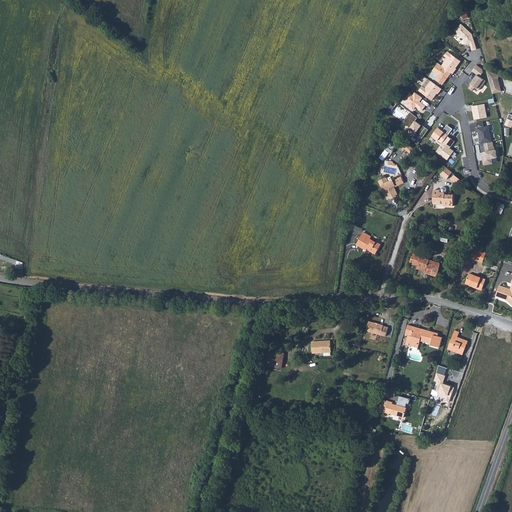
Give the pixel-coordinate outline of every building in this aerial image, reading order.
[(461,25),(456,31),(464,39),(466,45),(470,44),(472,50),(476,49),(472,34),(461,25)] [(447,58),(442,65),(453,74),(457,68),(456,68),(461,61),(448,51),(444,56),(447,58)] [(438,63),(432,71),(438,75),(435,79),(443,85),(446,80),(445,80),(448,76),(450,78),(453,74),(442,65),(438,63)] [(470,84),(467,88),(472,91),(475,88),(479,90),(486,81),(480,76),(483,72),(482,69),(476,64),(471,71),(476,74),(469,84),(470,84)] [(500,75),(486,70),(493,94),(501,92),(498,79),(500,75)] [(422,86),(419,90),(432,100),(437,93),(438,94),(442,89),(431,81),(426,88),(422,86)] [(410,92),(404,100),(407,102),(405,105),(413,110),(415,107),(422,111),(426,105),(420,101),(422,98),(414,92),(413,94),(410,92)] [(485,104),(472,106),(474,120),(487,117),(485,104)] [(410,112),(403,121),(411,127),(409,129),(415,133),(415,134),(419,137),(426,128),(416,121),(418,118),(410,112)] [(447,124),(443,130),(439,127),(432,136),(438,140),(437,141),(441,144),(447,136),(453,128),(447,124)] [(489,126),(476,128),(477,132),(478,132),(481,144),(492,142),(489,126)] [(441,144),(436,152),(447,160),(454,151),(450,148),(455,141),(447,136),(441,144)] [(481,144),(479,144),(481,153),(484,152),(484,156),(482,156),(484,165),(492,163),(491,158),(497,157),(496,150),(495,150),(494,147),(493,141),(492,142),(481,144)] [(397,149),(393,145),(386,153),(392,158),(394,155),(395,152),(397,149)] [(416,155),(406,147),(401,152),(404,155),(406,153),(412,158),(414,158),(416,155)] [(444,178),(450,172),(441,166),(436,173),(444,178)] [(400,182),(396,175),(388,179),(386,178),(383,180),(380,177),(373,180),(375,186),(378,185),(382,193),(380,194),(383,200),(386,199),(386,200),(393,197),(392,195),(394,194),(389,185),(391,184),(392,185),(400,182)] [(438,193),(438,191),(431,190),(430,203),(441,203),(441,205),(450,206),(450,196),(442,195),(441,194),(438,193)] [(501,214),(505,205),(498,202),(494,211),(501,214)] [(368,238),(360,233),(353,246),(363,252),(364,250),(368,252),(367,253),(373,256),(378,246),(373,242),(372,244),(367,241),(368,238)] [(479,260),(482,251),(470,246),(467,255),(479,260)] [(418,256),(410,253),(406,264),(414,267),(414,269),(422,271),(422,273),(432,276),(436,270),(434,269),(436,263),(418,257),(418,256)] [(12,276),(21,277),(23,262),(14,261),(12,276)] [(462,280),(479,287),(483,277),(466,270),(462,280)] [(500,285),(496,295),(507,300),(511,305),(511,282),(511,283),(511,286),(511,289),(500,285)] [(380,322),(365,318),(362,328),(382,334),(384,325),(380,323),(380,322)] [(411,327),(412,325),(405,323),(402,333),(405,334),(405,336),(408,337),(407,344),(416,346),(418,340),(429,343),(428,345),(437,347),(440,336),(436,335),(436,334),(433,333),(431,335),(428,334),(429,330),(421,327),(420,330),(411,327)] [(456,330),(452,328),(445,347),(460,353),(465,339),(460,337),(459,338),(458,337),(458,336),(455,335),(456,330)] [(322,349),(327,349),(327,337),(308,338),(309,349),(322,349)] [(280,350),(265,348),(263,362),(278,364),(280,350)] [(445,375),(437,372),(435,380),(439,382),(436,390),(439,391),(438,395),(446,398),(445,400),(449,402),(454,388),(451,386),(451,385),(443,382),(445,375)] [(392,402),(389,401),(386,413),(385,415),(389,416),(390,414),(392,414),(400,416),(404,418),(407,407),(406,407),(407,403),(409,404),(410,399),(399,396),(398,401),(399,401),(398,405),(392,403),(392,402)] [(386,413),(389,401),(382,399),(379,412),(386,413)]
